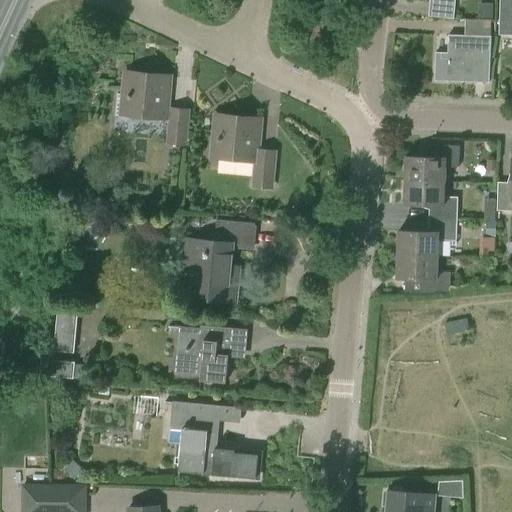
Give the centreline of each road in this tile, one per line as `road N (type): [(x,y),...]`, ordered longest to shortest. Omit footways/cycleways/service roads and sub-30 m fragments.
road 1 (residential): [(330,511),(365,118),(246,60)]
road 2 (residential): [(511,123),(412,118),(387,106),(372,87),(380,0)]
road 3 (residential): [(246,60),(133,4)]
